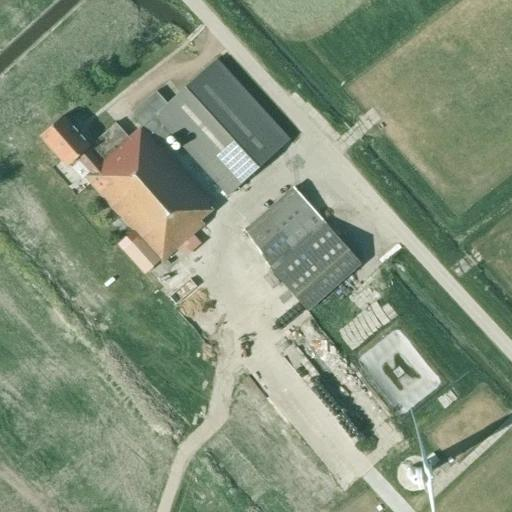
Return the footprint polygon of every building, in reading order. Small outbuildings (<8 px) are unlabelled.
[(141,126),(128,138),(114,123),(94,141),(97,144),(90,151),(87,148),(89,146),(62,116),(40,136),(67,166),(76,158),(89,172),(85,176),(138,235),(121,250),(143,274),(159,258),(161,260),(203,222),(199,218),(214,205),(158,143),(169,132),(226,194),(288,139),(216,59),(142,127),(141,126)] [(0,451),(22,476),(7,490),(26,511),(166,511),(268,418),(201,345),(170,340),(66,436),(0,364),(0,306),(75,238),(35,193),(20,207),(19,206),(0,223),(0,451)] [(271,269),(324,224),(307,204),(276,231),(264,215),(244,231),(271,269)] [(324,224),(271,269),(306,311),(359,264),(324,224)] [(314,339),(302,350),(316,365),(328,354),(314,339)] [(267,364),(279,385),(293,377),(281,356),(267,364)] [(291,398),(305,415),(317,405),(304,388),(291,398)] [(240,468),(272,501),(269,505),(275,511),(289,511),(301,502),(254,454),(240,468)] [(307,498),(311,511),(319,511),(327,510),(321,493),(307,498)]
